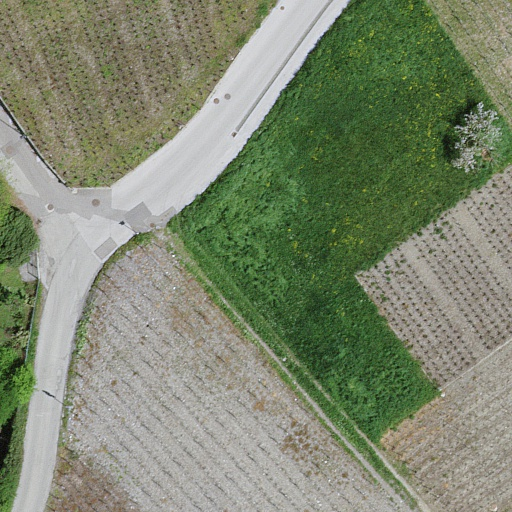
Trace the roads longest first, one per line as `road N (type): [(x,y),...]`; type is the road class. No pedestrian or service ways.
road 1 (residential): [(88,249),(148,207),(201,150),(311,0)]
road 2 (residential): [(88,249),(56,328),(25,511)]
road 3 (residential): [(0,146),(88,249)]
